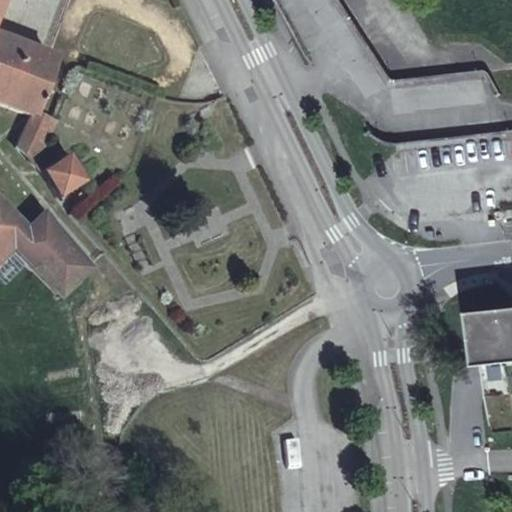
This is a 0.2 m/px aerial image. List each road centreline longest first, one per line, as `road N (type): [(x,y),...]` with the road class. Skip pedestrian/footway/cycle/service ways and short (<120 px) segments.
road 1 (residential): [(231,0),(342,233),(385,283)]
road 2 (residential): [(385,283),(414,511)]
road 3 (residential): [(511,257),(385,283)]
